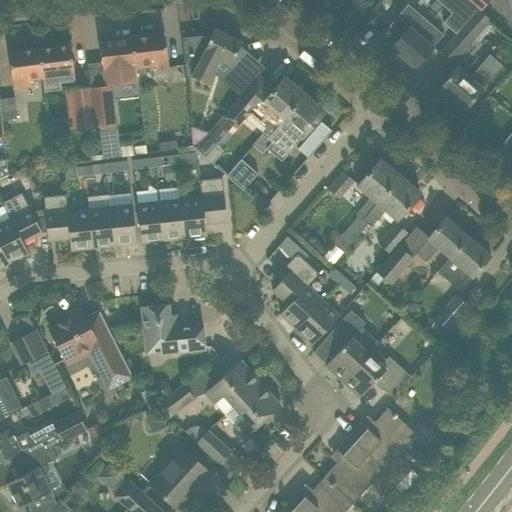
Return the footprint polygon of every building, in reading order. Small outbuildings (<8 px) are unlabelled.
[(463,0),(447,18),(459,29),(460,30),(478,9),(467,0),(463,0)] [(488,0),(469,0),(480,9),(488,0)] [(404,60),(414,68),(443,35),(407,4),(388,26),(400,36),(391,47),(394,50),(391,54),(401,63),(404,60)] [(460,30),(459,29),(438,52),(452,64),(491,20),(478,9),(460,30)] [(212,34),(182,37),(186,78),(194,77),(207,84),(219,59),(229,64),(228,67),(239,76),(255,58),(240,45),(242,42),(241,41),(241,42),(216,29),(215,28),(212,34)] [(164,33),(131,37),(135,69),(154,66),(155,71),(169,69),(164,33)] [(135,69),(131,37),(99,41),(104,84),(137,81),(135,69)] [(43,79),(42,79),(44,92),(60,90),(59,84),(75,82),(70,44),(39,48),(43,79)] [(30,81),(42,79),(43,79),(39,48),(8,52),(13,89),(30,87),(30,81)] [(450,104),(457,110),(459,110),(461,108),(464,110),(490,80),(497,85),(509,71),(489,54),(470,77),(458,67),(439,89),(452,100),(450,102),(450,104)] [(262,154),(272,142),(267,138),(304,94),(284,77),(275,88),(258,75),(194,149),(205,158),(232,126),(249,112),(265,126),(259,133),(261,134),(253,145),(262,154)] [(121,83),(122,105),(141,104),(140,83),(121,83)] [(111,85),(91,88),(97,128),(116,126),(111,85)] [(97,128),(91,88),(64,91),(69,132),(97,128)] [(267,138),(272,142),(277,136),(292,149),(296,144),(299,146),(298,148),(308,157),(307,158),(307,159),(332,130),(318,118),(324,111),(304,94),(267,138)] [(14,98),(0,98),(0,107),(1,119),(16,118),(14,98)] [(511,150),(505,145),(493,159),(511,175),(511,150)] [(145,146),(134,147),(135,155),(146,153),(145,146)] [(196,162),(195,153),(186,154),(187,163),(196,162)] [(183,163),(182,155),(167,156),(168,165),(183,163)] [(162,166),(161,157),(146,159),(148,168),(162,166)] [(227,175),(244,190),(259,173),(241,158),(227,175)] [(6,159),(0,159),(0,177),(8,174),(6,159)] [(148,168),(146,159),(132,161),(133,169),(148,168)] [(356,214),(358,216),(362,219),(400,177),(380,160),(358,185),(371,196),(356,214)] [(128,170),(127,161),(113,163),(114,172),(128,170)] [(114,172),(113,163),(98,165),(99,173),(114,172)] [(93,174),(92,165),(78,167),(79,176),(93,174)] [(74,177),(73,168),(64,169),(65,178),(74,177)] [(329,189),(339,198),(353,181),(343,172),(329,189)] [(198,181),(200,197),(202,196),(205,224),(227,222),(222,177),(202,180),(198,181)] [(358,216),(348,227),(357,235),(366,224),(370,227),(384,211),(395,222),(419,194),(400,177),(362,219),(358,216)] [(1,204),(8,218),(11,217),(23,242),(41,233),(34,218),(44,217),(44,208),(30,210),(22,194),(1,204)] [(43,197),(44,208),(44,217),(46,231),(47,230),(48,241),(69,238),(66,211),(67,211),(65,195),(43,197)] [(202,196),(200,197),(180,199),(185,238),(207,236),(205,224),(202,196)] [(180,199),(159,201),(163,240),(185,238),(180,199)] [(163,240),(159,201),(137,203),(141,243),(163,240)] [(132,204),(110,206),(114,246),(136,243),(132,204)] [(110,206),(88,209),(92,248),(114,246),(110,206)] [(88,209),(67,211),(66,211),(69,238),(71,250),(92,248),(88,209)] [(310,216),(294,234),(331,266),(344,250),(335,243),(337,240),(310,216)] [(437,248),(447,258),(448,259),(468,236),(446,216),(427,238),(415,252),(425,261),(437,248)] [(8,218),(0,222),(0,246),(8,263),(28,253),(23,242),(11,217),(8,218)] [(376,244),(389,254),(397,244),(407,233),(394,223),(376,244)] [(357,235),(348,227),(337,240),(335,243),(344,250),(357,235)] [(448,259),(447,258),(437,271),(460,291),(491,255),(468,236),(448,259)] [(397,244),(389,254),(375,272),(390,285),(413,258),(411,257),(412,257),(397,244)] [(0,267),(8,263),(0,246),(0,267)] [(272,290),(288,305),(307,285),(307,286),(319,273),(297,253),(285,265),(291,270),(272,290)] [(326,275),(337,284),(343,277),(332,267),(326,275)] [(343,277),(337,284),(348,294),(354,286),(343,277)] [(280,314),(296,329),(323,300),(307,286),(307,285),(288,305),(280,314)] [(430,330),(440,339),(469,305),(458,297),(430,330)] [(323,300),(296,329),(312,344),(339,315),(323,300)] [(170,315),(169,304),(141,307),(146,355),(159,353),(159,354),(205,349),(202,321),(177,324),(176,314),(170,315)] [(66,314),(68,319),(49,329),(67,366),(88,355),(106,391),(133,377),(99,310),(85,317),(80,307),(66,314)] [(3,326),(10,341),(34,329),(27,314),(3,326)] [(325,366),(342,382),(369,353),(368,352),(377,342),(360,327),(356,332),(347,324),(330,342),(339,350),(325,366)] [(35,329),(23,336),(34,359),(36,357),(47,352),(44,347),(35,329)] [(369,353),(342,382),(359,397),(373,382),(382,390),(402,369),(388,356),(380,364),(369,353)] [(222,396),(231,407),(232,408),(261,383),(240,360),(203,394),(213,405),(222,396)] [(42,381),(48,394),(63,387),(57,374),(42,381)] [(0,419),(22,408),(22,407),(13,412),(6,399),(11,396),(7,389),(12,387),(6,377),(0,379),(0,419)] [(152,392),(156,397),(162,398),(168,393),(170,388),(166,383),(159,381),(153,385),(152,392)] [(232,408),(231,407),(224,414),(244,437),(280,405),(261,383),(232,408)] [(157,403),(168,418),(194,399),(183,384),(157,403)] [(361,423),(349,435),(407,487),(418,475),(411,469),(412,467),(422,455),(409,443),(416,434),(396,416),(397,415),(395,413),(394,414),(387,408),(374,423),(375,424),(369,430),(361,423)] [(86,430),(77,410),(51,423),(61,443),(86,430)] [(144,417),(151,433),(165,427),(158,411),(144,417)] [(20,463),(20,464),(46,451),(61,443),(51,423),(29,435),(27,431),(14,437),(10,427),(0,432),(0,460),(10,455),(15,466),(20,463)] [(88,428),(92,437),(101,432),(97,424),(88,428)] [(196,442),(220,464),(231,452),(207,430),(196,442)] [(338,462),(325,476),(354,502),(370,484),(385,497),(394,487),(401,493),(407,487),(349,435),(337,449),(345,457),(339,463),(338,462)] [(148,481),(161,493),(175,507),(196,485),(198,487),(211,474),(180,446),(148,481)] [(31,511),(47,511),(56,503),(42,475),(48,472),(44,464),(51,461),(46,451),(20,464),(25,473),(6,483),(18,508),(26,504),(31,511)] [(69,488),(80,498),(94,483),(83,473),(69,488)] [(298,491),(287,503),(296,511),(344,511),(354,502),(325,476),(311,491),(313,492),(307,499),(298,491)] [(162,511),(129,481),(114,497),(126,508),(122,511),(162,511)] [(56,503),(47,511),(70,511),(73,510),(59,498),(56,503)] [(296,511),(287,503),(278,511),(296,511)]
